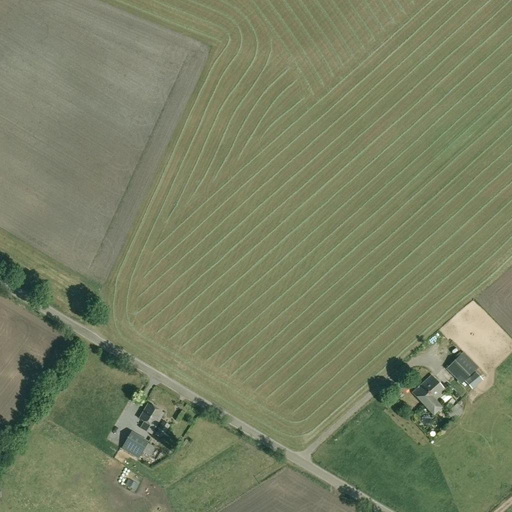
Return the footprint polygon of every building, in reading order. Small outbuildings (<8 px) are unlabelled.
[(462,353),(445,369),(461,385),(478,368),(462,353)] [(472,390),(483,381),(477,374),(466,382),(472,390)] [(441,387),(431,376),(411,393),(422,405),(441,387)] [(441,387),(422,405),(432,416),(441,408),(435,401),(446,392),(441,387)] [(452,407),(457,399),(453,396),(448,404),(452,407)] [(453,422),(464,412),(457,404),(446,414),(453,422)] [(151,435),(164,414),(148,405),(139,420),(144,423),(140,429),(151,435)] [(162,438),(169,425),(162,421),(155,434),(162,438)] [(139,459),(148,444),(136,438),(137,436),(131,433),(122,450),(139,459)]
